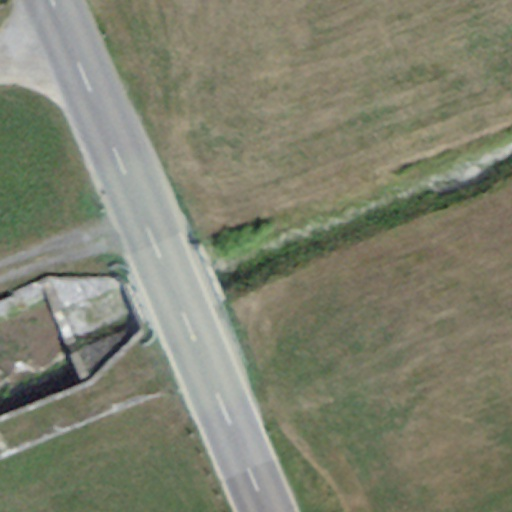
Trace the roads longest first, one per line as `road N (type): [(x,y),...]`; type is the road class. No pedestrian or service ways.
road 1 (secondary): [(260,511),(45,0)]
road 2 (track): [(141,223),(0,275)]
